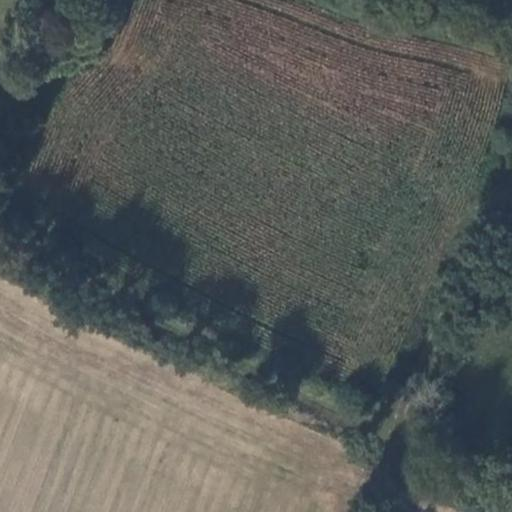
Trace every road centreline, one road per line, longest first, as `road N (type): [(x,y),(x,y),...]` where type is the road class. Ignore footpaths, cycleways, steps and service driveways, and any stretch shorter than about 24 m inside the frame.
road 1 (track): [(0,256),(367,424)]
road 2 (track): [(367,424),(511,118)]
